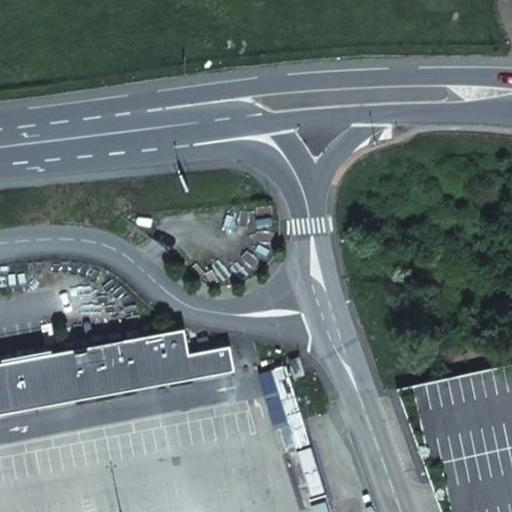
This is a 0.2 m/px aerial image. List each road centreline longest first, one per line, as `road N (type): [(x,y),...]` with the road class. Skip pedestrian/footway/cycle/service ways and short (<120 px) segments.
road 1 (unclassified): [(406,511),(332,311),(314,180)]
road 2 (unknown): [(0,429),(238,388),(249,400),(256,452)]
road 3 (secondary): [(0,139),(225,109)]
road 4 (secondary): [(225,109),(396,94)]
